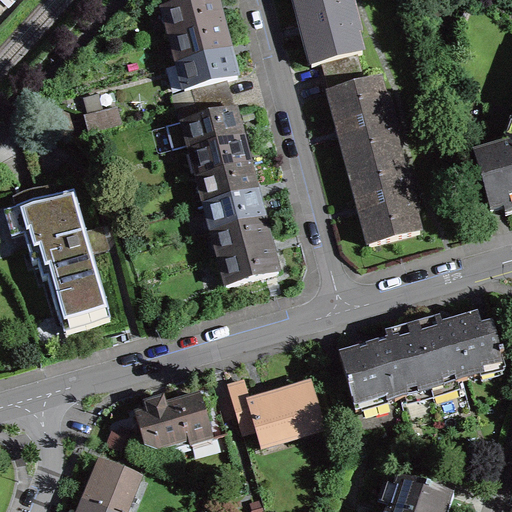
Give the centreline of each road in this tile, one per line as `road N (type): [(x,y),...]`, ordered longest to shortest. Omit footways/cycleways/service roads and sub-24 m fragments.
road 1 (residential): [(34,397),(344,308)]
road 2 (residential): [(344,308),(261,0)]
road 3 (residential): [(344,308),(511,260)]
